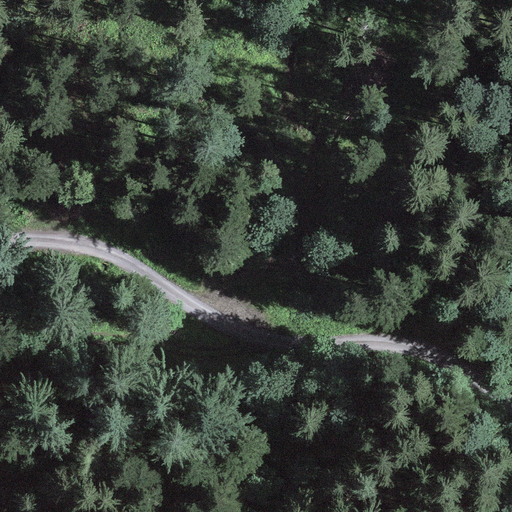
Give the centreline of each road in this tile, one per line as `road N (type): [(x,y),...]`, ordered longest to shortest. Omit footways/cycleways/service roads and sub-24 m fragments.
road 1 (track): [(511,404),(421,346),(377,339),(264,346),(94,247),(0,236)]
road 2 (track): [(0,387),(31,357),(72,336),(118,336),(173,350),(264,346)]
